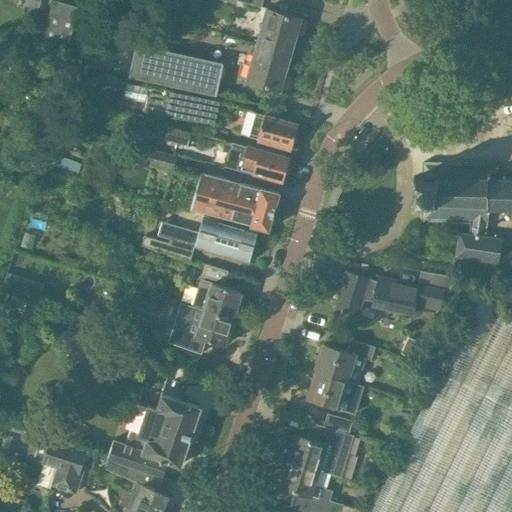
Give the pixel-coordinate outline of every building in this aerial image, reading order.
[(24,0),(22,10),(37,14),(40,0),(24,0)] [(52,0),(41,41),(66,48),(78,7),(52,0)] [(267,8),(257,43),(290,53),(296,34),(299,35),(304,18),(267,8)] [(129,75),(216,94),(223,63),(136,43),(129,75)] [(285,72),(290,53),(257,43),(246,79),(284,90),(288,73),(285,72)] [(72,71),(64,94),(83,100),(90,77),(72,71)] [(163,89),(125,82),(122,95),(144,100),(143,107),(158,110),(163,89)] [(219,101),(169,91),(165,112),(214,122),(219,101)] [(56,122),(64,99),(47,93),(39,116),(56,122)] [(250,110),(243,134),(257,138),(291,148),(294,136),(297,136),(299,128),(297,127),(298,123),(264,114),(250,110)] [(168,126),(165,139),(188,145),(191,132),(168,126)] [(68,152),(73,133),(56,128),(50,147),(68,152)] [(232,143),(225,167),(240,171),(253,175),(281,182),(289,156),(247,145),(247,147),(232,143)] [(173,168),(176,154),(153,148),(149,162),(173,168)] [(459,233),(455,256),(497,262),(497,261),(510,263),(511,250),(511,241),(500,240),(500,239),(485,237),(487,223),(486,212),(488,212),(489,208),(501,208),(501,212),(504,212),(504,209),(511,208),(511,177),(504,178),(504,174),(502,174),(502,177),(489,177),(489,175),(496,172),(497,166),(492,161),(440,163),(424,162),(422,163),(422,181),(417,181),(413,177),(412,178),(411,179),(415,183),(414,199),(411,203),(413,205),(417,202),(422,202),(421,220),(469,223),(468,234),(459,233)] [(201,171),(191,209),(268,230),(278,192),(201,171)] [(162,221),(158,235),(196,246),(249,261),(257,233),(204,218),(200,232),(162,221)] [(144,236),(141,246),(166,253),(169,242),(144,236)] [(79,257),(62,253),(60,262),(77,267),(79,257)] [(205,263),(201,276),(223,282),(227,270),(205,263)] [(440,310),(443,298),(445,298),(456,277),(421,270),(418,284),(378,275),(377,279),(370,278),(371,277),(347,269),(334,306),(358,314),(364,298),(372,299),(371,305),(413,314),(415,304),(440,310)] [(1,288),(8,290),(29,297),(37,300),(43,285),(7,272),(1,288)] [(200,279),(192,305),(233,318),(240,292),(241,292),(241,291),(200,279)] [(24,311),(29,297),(8,290),(3,304),(24,311)] [(511,511),(511,312),(475,295),(368,511),(511,511)] [(183,302),(170,342),(201,352),(205,339),(225,345),(225,343),(228,332),(233,334),(236,322),(232,320),(233,318),(192,305),(183,302)] [(119,334),(75,318),(67,339),(74,352),(107,365),(119,334)] [(408,337),(401,353),(414,359),(421,343),(408,337)] [(350,338),(346,350),(323,343),(313,372),(357,386),(366,357),(371,358),(375,346),(350,338)] [(305,398),(354,414),(363,388),(357,386),(313,372),(305,398)] [(107,457),(118,460),(151,471),(161,475),(166,460),(180,465),(200,406),(142,386),(137,400),(147,404),(138,432),(131,430),(130,430),(125,443),(113,439),(107,457)] [(327,413),(323,425),(348,433),(352,421),(327,413)] [(289,434),(284,451),(290,453),(288,460),(331,475),(337,477),(351,434),(348,433),(323,425),(312,421),(307,437),(296,434),(295,436),(289,434)] [(85,450),(51,439),(35,433),(28,457),(56,467),(51,484),(76,492),(84,466),(80,465),(85,450)] [(118,460),(113,470),(137,481),(131,494),(137,497),(132,507),(127,504),(123,511),(161,511),(169,496),(146,486),(151,471),(118,460)] [(280,464),(275,481),(281,483),(280,485),(295,490),(293,494),(290,493),(286,505),(310,511),(340,511),(343,504),(323,498),(331,475),(288,460),(286,466),(280,464)] [(362,483),(375,487),(378,479),(365,475),(362,483)]
